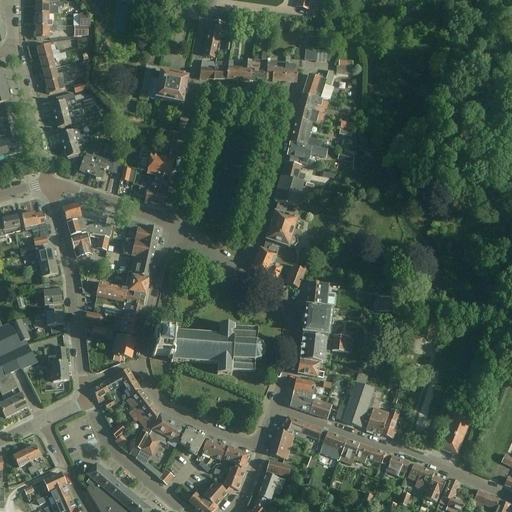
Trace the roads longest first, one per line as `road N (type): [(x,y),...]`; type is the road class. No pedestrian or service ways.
road 1 (residential): [(259,448),(168,412),(150,390),(141,342),(167,228)]
road 2 (residential): [(245,273),(295,92),(192,87)]
road 3 (residential): [(511,498),(273,407)]
road 4 (residential): [(81,387),(66,262),(46,185)]
road 5 (residential): [(273,407),(286,321),(281,299),(245,273)]
road 6 (residential): [(181,511),(104,447),(84,401)]
road 7 (residential): [(167,228),(192,87)]
road 8 (residential): [(46,185),(14,49)]
road 9 (residential): [(46,185),(167,228)]
